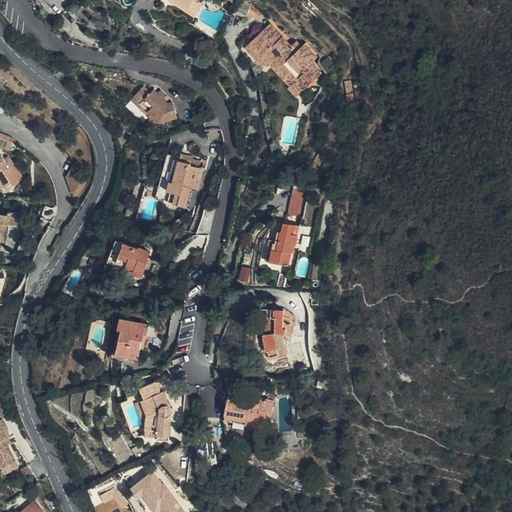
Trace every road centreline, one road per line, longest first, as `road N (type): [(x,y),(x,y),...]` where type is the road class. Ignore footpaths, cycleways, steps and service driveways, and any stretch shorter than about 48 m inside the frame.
road 1 (residential): [(18,0),(56,43),(178,71),(222,108),(233,174),(199,366)]
road 2 (tertiary): [(0,32),(93,121),(108,160),(103,187),(48,277)]
road 3 (tertiary): [(48,277),(23,338),(22,373),(75,511)]
road 4 (unclassified): [(48,277),(41,259),(65,209),(63,182),(41,145),(0,122)]
